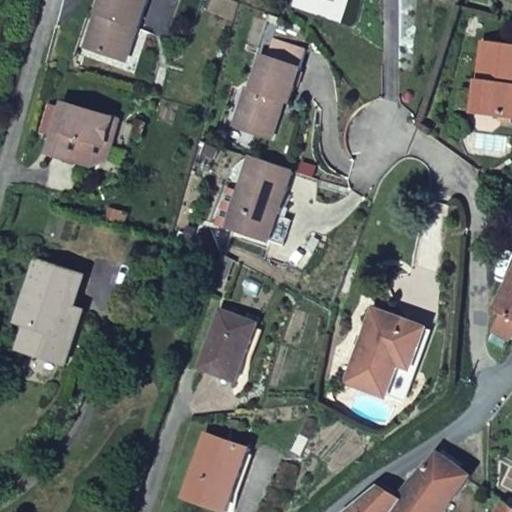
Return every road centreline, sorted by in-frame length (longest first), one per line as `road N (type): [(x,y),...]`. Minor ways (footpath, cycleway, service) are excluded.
road 1 (residential): [(493,394),(479,338),(481,253),(471,180),(381,121),(356,152)]
road 2 (unknown): [(0,503),(68,445),(104,335)]
road 3 (residential): [(493,394),(325,511)]
road 4 (residential): [(0,193),(48,0)]
